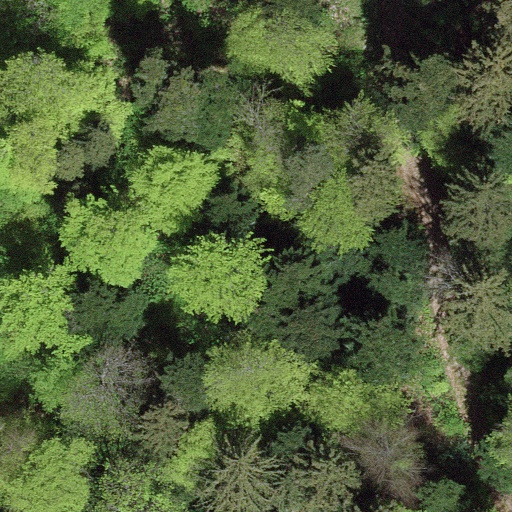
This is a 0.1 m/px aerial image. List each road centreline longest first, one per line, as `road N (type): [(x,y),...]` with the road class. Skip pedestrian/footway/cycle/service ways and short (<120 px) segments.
road 1 (track): [(0,89),(43,76),(166,75),(230,90),(406,163)]
road 2 (track): [(406,163),(465,414),(505,511)]
road 3 (track): [(394,0),(406,163)]
